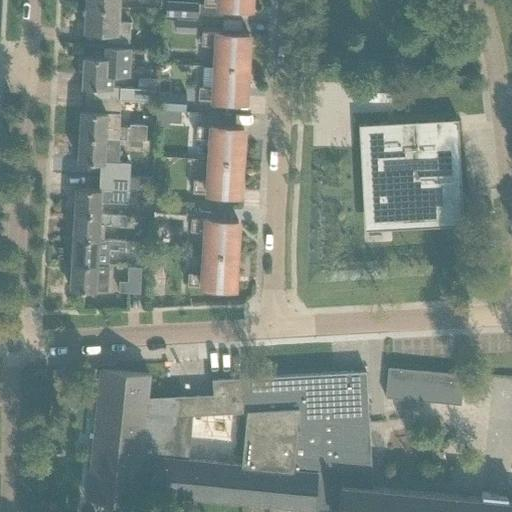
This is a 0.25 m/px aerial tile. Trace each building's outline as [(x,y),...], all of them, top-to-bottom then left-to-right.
[(198,3),(166,1),(166,17),(198,18),(198,3)] [(118,8),(86,6),(85,30),(108,32),(107,42),(128,43),(130,23),(117,22),(118,8)] [(195,34),(196,20),(176,19),(175,32),(195,34)] [(215,45),(214,66),(246,68),(248,35),(216,34),(202,33),(201,44),(215,45)] [(107,47),(107,50),(107,58),(83,57),(81,86),(105,88),(105,87),(111,88),(112,73),(129,74),(130,48),(107,47)] [(246,68),(214,66),(213,88),(199,87),(198,98),(212,98),(212,99),(245,101),(246,68)] [(344,81),(320,79),(318,122),(329,122),(330,107),(342,107),(344,81)] [(138,81),(138,89),(111,88),(105,87),(105,88),(86,86),(85,98),(120,100),(154,101),(155,82),(138,81)] [(186,93),(165,91),(164,107),(185,108),(186,93)] [(132,139),(132,140),(146,141),(147,125),(129,124),(129,127),(119,126),(120,113),(119,113),(120,100),(85,98),(84,112),(80,112),(78,136),(105,138),(120,138),(132,139)] [(169,111),(157,110),(156,127),(168,127),(169,122),(169,111)] [(459,142),(457,119),(358,124),(359,147),(365,147),(370,223),(457,219),(453,142),(459,142)] [(210,138),(208,160),(241,161),(243,129),(210,127),(210,128),(196,127),(196,137),(210,138)] [(101,162),(104,162),(118,163),(120,138),(105,138),(78,136),(77,161),(101,162)] [(241,161),(208,160),(207,181),(193,180),(193,191),(207,192),(239,194),(241,161)] [(118,163),(104,162),(101,162),(100,175),(129,177),(130,163),(118,163)] [(74,213),(99,215),(99,202),(127,203),(128,197),(128,188),(151,189),(151,178),(129,177),(100,175),(99,189),(75,188),(74,213)] [(161,187),(154,191),(160,201),(167,197),(161,187)] [(185,220),(186,206),(154,204),(153,218),(185,220)] [(105,241),(106,224),(110,225),(126,226),(127,216),(99,215),(74,213),(72,239),(97,240),(105,241)] [(204,231),(203,253),(236,255),(237,222),(205,220),(205,221),(191,220),(190,231),(204,231)] [(96,265),(97,240),(72,239),(71,264),(96,265)] [(109,241),(109,250),(125,251),(125,242),(109,241)] [(236,255),(203,253),(202,274),(188,274),(187,284),(201,285),(201,286),(234,288),(236,255)] [(164,284),(165,263),(154,262),(153,283),(164,284)] [(96,265),(71,264),(69,289),(94,291),(94,290),(107,291),(108,266),(96,265)] [(140,293),(141,268),(129,267),(127,282),(119,282),(119,292),(140,293)] [(464,375),(387,368),(385,397),(461,405),(464,375)] [(179,400),(162,399),(162,401),(146,399),(149,374),(100,369),(87,498),(136,502),(137,489),(149,490),(149,493),(313,509),(313,505),(338,508),(337,511),(511,511),(511,501),(373,489),(366,371),(212,380),(213,399),(195,397),(195,399),(179,398),(179,400)]
